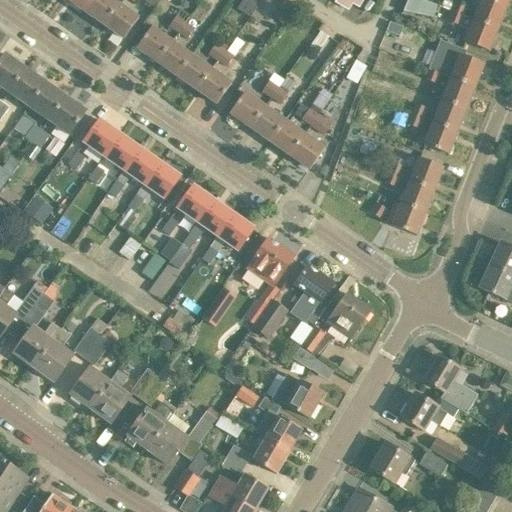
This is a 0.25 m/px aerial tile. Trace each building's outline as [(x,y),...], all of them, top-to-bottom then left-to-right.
[(65,0),(84,14),(93,0),(65,0)] [(119,6),(111,0),(93,0),(84,14),(104,27),(119,6)] [(264,21),(275,0),(274,0),(245,0),(241,9),(264,21)] [(282,26),(294,7),(284,0),(272,19),(282,26)] [(435,6),(428,3),(420,0),(407,0),(403,12),(431,17),(435,6)] [(443,0),(440,7),(451,11),(463,17),(467,6),(451,0),(443,0)] [(499,30),(507,7),(488,0),(482,0),(474,20),(499,30)] [(140,20),(119,6),(104,27),(124,42),(140,20)] [(474,20),(463,17),(451,11),(446,22),(470,31),(465,44),(489,53),(499,30),(474,20)] [(174,19),(168,27),(177,34),(185,23),(176,16),(174,19)] [(402,28),(389,22),(385,32),(399,37),(402,28)] [(185,23),(177,34),(186,40),(194,29),(185,23)] [(157,65),(173,43),(152,29),(137,51),(157,65)] [(310,47),(313,50),(318,53),(328,37),(320,32),(310,47)] [(225,51),(217,62),(226,68),(239,49),(243,43),(236,38),(232,44),(226,52),(225,51)] [(440,75),(451,80),(475,89),(484,65),(461,56),(463,50),(439,41),(428,71),(440,75)] [(173,43),(157,65),(177,79),(192,57),(173,43)] [(215,44),(207,55),(217,62),(225,51),(215,44)] [(0,88),(9,95),(26,71),(5,56),(0,63),(0,88)] [(192,57),(177,79),(196,93),(212,71),(192,57)] [(436,85),(440,75),(428,71),(427,70),(423,80),(436,85)] [(29,109),(46,85),(26,71),(9,95),(29,109)] [(212,71),(196,93),(216,107),(232,85),(212,71)] [(269,82),(261,93),(270,99),(283,81),(279,79),(274,74),(268,81),(269,82)] [(283,81),(270,99),(279,106),(295,84),(286,77),(283,81)] [(466,110),(475,89),(451,80),(443,101),(466,110)] [(49,123),(66,99),(46,85),(29,109),(49,123)] [(250,131),(266,108),(246,94),(230,117),(250,131)] [(66,99),(49,123),(70,137),(87,113),(66,99)] [(458,133),(466,110),(443,101),(434,124),(458,133)] [(3,104),(0,107),(0,121),(9,108),(3,104)] [(411,111),(410,114),(423,120),(428,109),(414,104),(411,111)] [(266,108),(250,131),(270,145),(286,122),(266,108)] [(309,109),(300,121),(310,127),(318,116),(309,109)] [(409,115),(405,125),(407,126),(418,130),(419,130),(423,120),(410,114),(409,114),(409,115)] [(318,116),(310,127),(319,134),(327,122),(318,116)] [(85,145),(105,159),(122,136),(101,122),(85,145)] [(286,122),(270,145),(289,158),(305,135),(286,122)] [(434,124),(425,147),(449,156),(458,133),(434,124)] [(33,125),(24,138),(34,145),(43,132),(33,125)] [(43,132),(34,145),(40,150),(49,136),(43,132)] [(305,135),(289,158),(309,173),(326,150),(305,135)] [(141,150),(122,136),(105,159),(122,171),(125,173),(141,150)] [(145,187),(161,164),(141,150),(125,173),(122,171),(107,194),(115,199),(131,177),(143,185),(145,187)] [(76,154),(67,167),(75,172),(84,160),(76,154)] [(411,182),(434,191),(443,168),(420,159),(411,182)] [(391,163),(387,173),(399,178),(404,168),(391,163)] [(145,187),(143,185),(135,196),(126,208),(134,213),(143,202),(143,201),(150,191),(165,201),(182,178),(161,164),(145,187)] [(104,173),(96,167),(87,180),(95,185),(104,173)] [(0,168),(0,188),(10,175),(0,168)] [(387,173),(383,184),(395,189),(399,178),(387,173)] [(402,205),(426,214),(434,191),(411,182),(402,205)] [(198,225),(215,202),(194,187),(178,210),(196,223),(198,225)] [(336,190),(328,205),(338,210),(346,195),(336,190)] [(24,212),(41,224),(50,213),(33,200),(24,212)] [(235,216),(215,202),(198,225),(196,223),(181,244),(180,246),(181,246),(169,263),(168,264),(178,271),(191,252),(189,251),(204,229),(217,238),(218,239),(235,216)] [(387,211),(376,203),(369,213),(380,220),(387,211)] [(426,214),(402,205),(393,228),(416,237),(426,214)] [(217,238),(210,247),(218,252),(224,243),(239,253),(255,230),(235,216),(218,239),(217,238)] [(177,225),(170,219),(161,232),(169,237),(177,225)] [(180,246),(181,244),(175,239),(166,251),(164,250),(160,256),(169,263),(181,246),(180,246)] [(246,320),(255,326),(273,299),(279,291),(274,288),(295,258),(269,240),(249,271),(270,285),(246,320)] [(492,267),(511,276),(511,248),(502,244),(492,267)] [(218,252),(210,247),(201,260),(209,265),(218,252)] [(334,286),(307,267),(295,285),(306,292),(290,315),(305,325),(320,304),(321,304),(334,286)] [(511,303),(511,276),(492,267),(481,289),(508,302),(508,301),(511,303)] [(28,320),(55,282),(53,281),(47,290),(38,283),(35,288),(33,287),(16,311),(28,320)] [(59,285),(55,282),(28,320),(37,326),(54,302),(52,301),(56,296),(53,294),(56,290),(59,285)] [(223,289),(221,292),(202,320),(215,329),(236,299),(223,289)] [(13,297),(6,291),(0,299),(0,341),(18,317),(5,308),(13,297)] [(371,311),(348,295),(334,314),(336,316),(329,325),(350,340),(371,311)] [(273,299),(255,326),(253,329),(267,339),(288,309),(273,299)] [(179,311),(172,321),(168,318),(162,327),(181,340),(193,321),(179,311)] [(14,355),(35,370),(63,332),(51,324),(43,335),(34,328),(14,355)] [(310,354),(310,355),(309,356),(317,361),(332,339),(313,326),(299,347),(310,354)] [(73,352),(85,361),(102,337),(90,328),(73,352)] [(69,337),(63,332),(35,370),(56,385),(76,358),(62,348),(69,337)] [(102,337),(85,361),(94,367),(110,343),(109,342),(113,337),(106,332),(102,337)] [(317,361),(309,356),(310,355),(299,349),(292,359),(310,371),(310,370),(327,381),(334,371),(317,361)] [(465,414),(476,396),(454,383),(460,372),(440,358),(426,382),(443,394),(440,399),(454,408),(465,414)] [(93,412),(120,374),(117,371),(109,382),(92,369),(72,397),(93,412)] [(142,402),(164,372),(161,370),(157,377),(146,369),(129,393),(142,402)] [(169,376),(164,372),(142,402),(150,408),(167,385),(164,382),(169,376)] [(127,379),(120,374),(93,412),(112,426),(132,399),(119,389),(127,379)] [(280,408),(279,408),(281,409),(284,404),(293,409),(292,410),(310,420),(323,396),(307,387),(307,388),(288,377),(272,403),(280,408)] [(258,399),(242,388),(235,397),(251,408),(258,399)] [(439,409),(418,396),(404,420),(425,433),(432,420),(442,426),(448,416),(438,410),(439,409)] [(275,415),(279,408),(280,408),(272,403),(264,398),(257,408),(266,414),(273,418),(275,415)] [(149,453),(169,425),(166,424),(174,413),(174,412),(175,410),(163,401),(161,404),(160,403),(152,414),(148,411),(128,438),(149,453)] [(511,416),(501,410),(490,429),(501,435),(511,416)] [(216,420),(205,412),(188,435),(199,443),(216,420)] [(267,441),(290,455),(303,433),(280,420),(281,419),(275,415),(273,418),(266,414),(255,433),(267,441)] [(242,428),(221,416),(214,428),(236,440),(242,428)] [(189,440),(169,425),(149,453),(170,467),(189,440)] [(465,456),(436,439),(430,450),(459,466),(465,456)] [(278,477),(290,455),(267,441),(254,463),(278,477)] [(226,457),(244,467),(250,456),(233,446),(226,457)] [(416,463),(387,447),(372,473),(395,486),(402,474),(408,478),(416,463)] [(446,466),(425,454),(419,465),(439,478),(446,466)] [(479,480),(486,468),(465,455),(465,456),(459,466),(458,468),(479,480)] [(238,477),(244,467),(226,457),(221,467),(238,477)] [(5,511),(26,480),(0,462),(0,511),(5,511)] [(199,479),(186,471),(174,489),(187,497),(199,479)] [(220,477),(214,487),(255,511),(267,489),(242,475),(236,486),(220,477)] [(497,494),(479,484),(473,493),(491,504),(497,494)] [(253,511),(255,511),(214,487),(208,498),(225,508),(222,511),(253,511)] [(392,511),(391,511),(391,510),(361,492),(352,506),(354,507),(351,511),(392,511)] [(473,493),(468,503),(483,511),(486,511),(491,504),(473,493)] [(62,511),(68,503),(63,499),(61,502),(54,497),(48,507),(36,500),(27,511),(62,511)] [(62,511),(76,511),(72,509),(74,506),(68,503),(62,511)] [(462,511),(483,511),(468,503),(462,511)]
